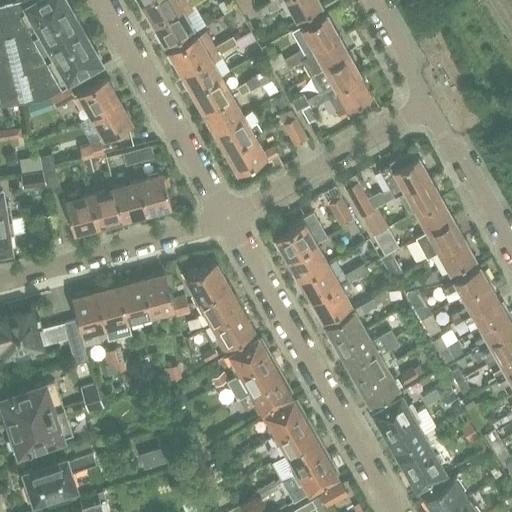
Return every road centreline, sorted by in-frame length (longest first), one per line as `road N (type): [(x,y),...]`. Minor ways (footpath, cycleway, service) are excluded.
road 1 (residential): [(395,511),(227,222)]
road 2 (residential): [(227,222),(102,0)]
road 3 (residential): [(0,279),(227,222)]
road 4 (residential): [(227,222),(425,105)]
road 5 (residential): [(511,246),(425,105)]
